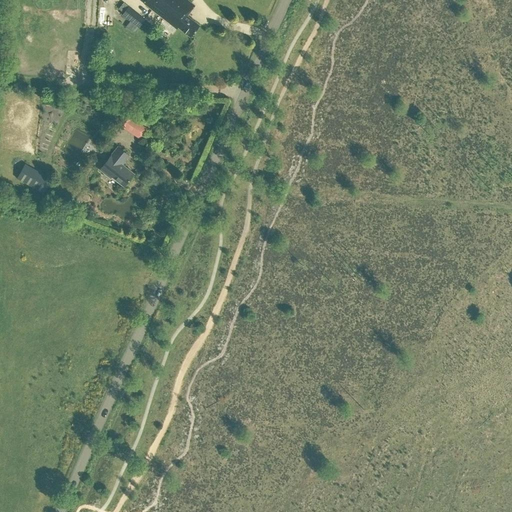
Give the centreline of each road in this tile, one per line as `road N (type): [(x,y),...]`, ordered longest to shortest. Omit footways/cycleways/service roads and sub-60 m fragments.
road 1 (tertiary): [(59,511),(284,0)]
road 2 (track): [(115,511),(219,302),(245,229),(252,174),(327,0)]
